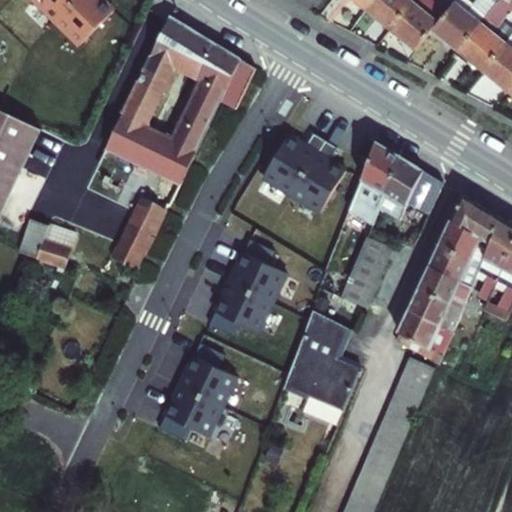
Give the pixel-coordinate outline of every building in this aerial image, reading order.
[(34,0),(57,22),(78,0),(34,0)] [(78,0),(57,22),(81,46),(115,11),(103,0),(78,0)] [(351,0),(361,8),(368,0),(351,0)] [(368,0),(361,8),(388,28),(410,0),(368,0)] [(411,0),(410,0),(388,28),(413,49),(428,31),(437,20),(411,0)] [(481,17),(459,0),(453,0),(451,3),(476,23),(481,17)] [(437,20),(428,31),(453,51),(476,23),(451,3),(437,20)] [(150,171),(140,193),(170,207),(219,104),(219,103),(240,59),(169,19),(107,151),(150,171)] [(476,23),(453,51),(480,72),(502,44),(476,23)] [(480,72),(504,91),(511,80),(511,43),(507,39),(502,44),(480,72)] [(255,68),(240,59),(219,103),(219,104),(235,110),(255,68)] [(0,216),(41,133),(0,112),(0,216)] [(325,140),(313,133),(305,146),(289,137),(265,177),(293,194),(325,140)] [(328,161),(337,147),(325,140),(293,194),(321,210),(344,171),(328,161)] [(376,142),(351,212),(373,224),(400,158),(376,142)] [(443,183),(400,158),(373,224),(394,237),(408,203),(428,216),(443,183)] [(464,196),(449,226),(480,241),(482,237),(486,239),(484,243),(490,246),(502,219),(464,196)] [(113,259),(140,272),(161,226),(168,211),(141,199),(113,259)] [(499,282),(511,253),(511,225),(502,219),(490,246),(482,265),(479,272),(487,277),(499,282)] [(29,220),(15,251),(25,256),(65,270),(77,239),(29,220)] [(480,241),(449,226),(441,244),(472,259),(480,241)] [(366,311),(394,248),(368,235),(350,277),(344,292),(341,299),(366,311)] [(249,241),(229,284),(272,304),(287,273),(268,265),(274,253),(249,241)] [(490,246),(484,243),(476,261),(482,265),(490,246)] [(441,244),(431,267),(461,281),(466,284),(473,286),(477,276),(479,272),(482,265),(476,261),(472,259),(441,244)] [(511,310),(511,253),(499,282),(511,289),(511,292),(504,310),(490,304),(486,311),(507,320),(511,310)] [(461,281),(431,267),(420,288),(451,304),(456,306),(463,309),(466,302),(469,295),(473,286),(466,284),(461,281)] [(344,292),(350,277),(342,273),(336,288),(344,292)] [(486,311),(490,304),(499,282),(487,277),(477,298),(469,295),(466,302),(486,311)] [(272,304),(229,284),(209,326),(234,337),(239,326),(258,334),(272,304)] [(420,288),(409,311),(453,333),(463,309),(456,306),(451,304),(420,288)] [(342,361),(354,332),(353,331),(312,310),(287,388),(315,399),(309,412),(342,425),(365,370),(342,361)] [(422,346),(429,350),(435,353),(442,356),(453,333),(409,311),(398,334),(400,335),(407,339),(415,343),(422,346)] [(404,349),(407,339),(400,335),(396,345),(404,349)] [(415,343),(407,339),(404,349),(410,353),(415,343)] [(418,356),(422,346),(415,343),(410,353),(418,356)] [(200,344),(180,387),(223,407),(238,376),(219,368),(225,356),(200,344)] [(425,359),(429,350),(422,346),(418,356),(425,359)] [(431,363),(435,353),(429,350),(425,359),(431,363)] [(438,366),(442,356),(435,353),(431,363),(438,366)] [(412,361),(406,377),(429,387),(431,382),(435,374),(412,361)] [(406,377),(401,387),(425,398),(429,387),(406,377)] [(223,407),(180,387),(160,429),(184,440),(190,428),(209,437),(223,407)] [(425,398),(401,387),(396,398),(420,409),(425,398)] [(396,398),(390,412),(414,423),(420,409),(396,398)] [(390,412),(385,423),(409,434),(414,423),(390,412)] [(385,423),(380,436),(404,446),(409,434),(385,423)] [(404,446),(380,436),(375,447),(399,458),(404,446)] [(399,458),(375,447),(369,459),(394,470),(399,458)] [(394,470),(369,459),(364,471),(389,481),(394,470)] [(364,471),(360,482),(384,493),(389,481),(364,471)] [(384,493),(360,482),(353,495),(379,506),(384,493)] [(375,511),(379,506),(353,495),(349,507),(360,511),(375,511)]
